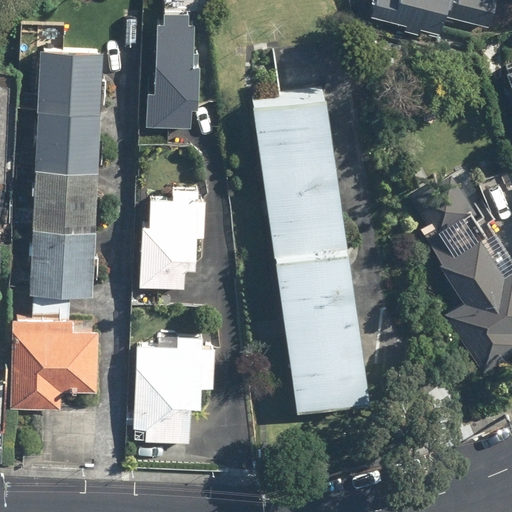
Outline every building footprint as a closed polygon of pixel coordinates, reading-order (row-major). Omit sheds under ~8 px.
[(495,0),(372,0),(370,15),(489,35),(495,0)] [(195,21),(155,19),(151,75),(149,75),(145,123),(188,126),(189,105),(197,106),(200,61),(193,61),(195,21)] [(107,46),(40,43),(26,289),(32,290),(31,313),(12,312),(7,404),(61,407),(62,388),(96,390),(99,327),(73,326),(74,292),(94,293),(107,46)] [(511,61),(501,65),(511,92),(511,61)] [(252,92),(295,403),(363,393),(320,83),(252,92)] [(466,207),(450,176),(414,196),(434,232),(426,236),(476,328),(464,335),(482,369),(511,352),(511,254),(482,199),(466,207)] [(198,196),(199,186),(172,185),(172,196),(150,196),(149,220),(141,220),(139,283),(184,285),(185,267),(195,267),(197,234),(203,234),(204,196),(198,196)] [(213,387),(215,345),(202,344),(202,334),(176,333),(176,342),(136,341),(132,436),(188,438),(189,403),(199,403),(200,386),(213,387)]
